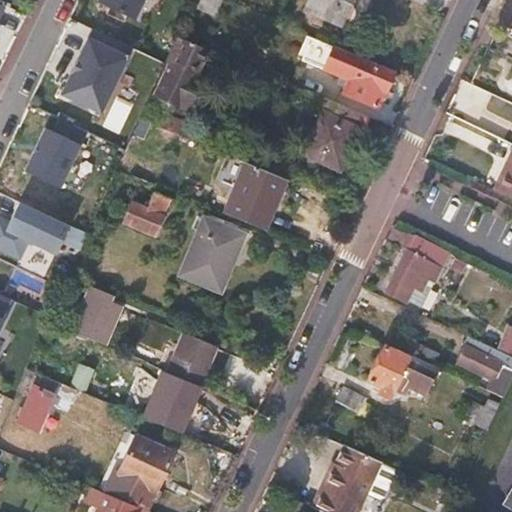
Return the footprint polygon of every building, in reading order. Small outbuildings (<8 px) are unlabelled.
[(147,0),(100,0),(99,3),(137,21),(147,0)] [(223,15),(228,1),(227,0),(200,0),(199,4),(223,15)] [(341,25),(352,0),(308,0),(305,9),(341,25)] [(192,112),(206,81),(194,76),(206,49),(177,37),(151,94),(186,109),(192,112)] [(102,118),(130,58),(89,39),(61,98),(102,118)] [(390,73),(333,48),(325,68),(349,79),(344,92),(376,106),(390,73)] [(339,169),(363,114),(308,92),(302,105),(322,113),(303,153),(339,169)] [(186,109),(151,94),(146,105),(180,121),(186,109)] [(193,127),(180,121),(146,105),(140,118),(188,140),(193,127)] [(83,146),(44,128),(24,171),(63,189),(83,146)] [(174,191),(192,145),(174,137),(155,183),(174,191)] [(511,148),(493,188),(511,197),(511,148)] [(265,229),(284,179),(271,174),(244,163),(224,212),(265,229)] [(154,234),(167,201),(139,189),(125,222),(154,234)] [(20,204),(11,222),(0,217),(0,254),(22,265),(31,246),(58,259),(72,228),(20,204)] [(228,273),(243,235),(202,218),(187,255),(228,273)] [(408,247),(443,264),(450,250),(414,233),(408,247)] [(443,264),(408,247),(386,293),(406,302),(408,298),(424,306),(443,264)] [(228,273),(187,255),(179,275),(220,292),(228,273)] [(89,340),(109,293),(89,285),(70,332),(89,340)] [(0,334),(15,301),(0,294),(0,334)] [(511,356),(511,316),(498,350),(511,356)] [(200,388),(216,350),(181,336),(165,373),(200,388)] [(511,356),(498,350),(470,337),(458,362),(491,378),(485,389),(501,397),(511,372),(511,356)] [(436,366),(381,340),(363,379),(379,387),(376,392),(389,398),(394,389),(405,394),(407,388),(423,395),(436,366)] [(202,388),(200,388),(165,373),(158,370),(140,417),(182,435),(202,388)] [(56,395),(32,385),(15,423),(39,434),(56,395)] [(485,429),(498,403),(487,398),(483,406),(469,400),(464,409),(457,405),(453,413),(485,429)] [(146,511),(174,453),(137,436),(118,474),(113,472),(104,492),(146,511)] [(357,511),(381,462),(344,445),(322,492),(320,491),(313,507),(324,511),(357,511)] [(454,495),(435,486),(430,496),(450,506),(454,495)] [(145,511),(146,511),(104,492),(94,511),(145,511)]
